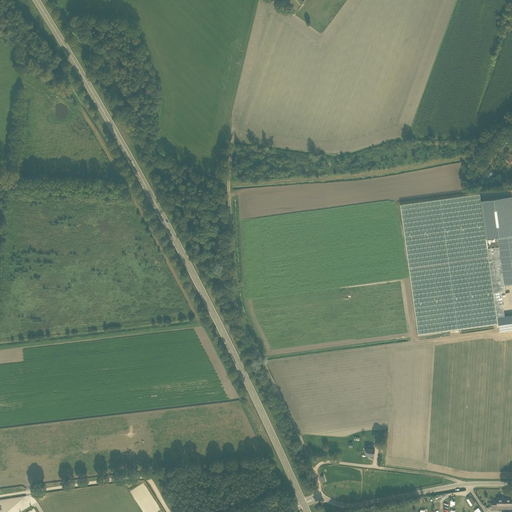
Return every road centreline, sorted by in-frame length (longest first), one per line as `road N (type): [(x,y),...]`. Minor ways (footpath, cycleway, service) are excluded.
road 1 (primary): [(303,503),(205,298),(35,0)]
road 2 (track): [(231,131),(235,302),(320,496)]
road 3 (track): [(511,112),(460,156),(228,184)]
road 4 (track): [(228,181),(157,145),(104,53),(73,61)]
road 5 (unclassified): [(303,503),(320,496),(352,505),(511,484)]
road 6 (track): [(0,497),(147,476),(170,511)]
road 7 (track): [(467,484),(327,462),(315,471)]
road 8 (track): [(13,0),(26,22),(25,66),(69,92)]
